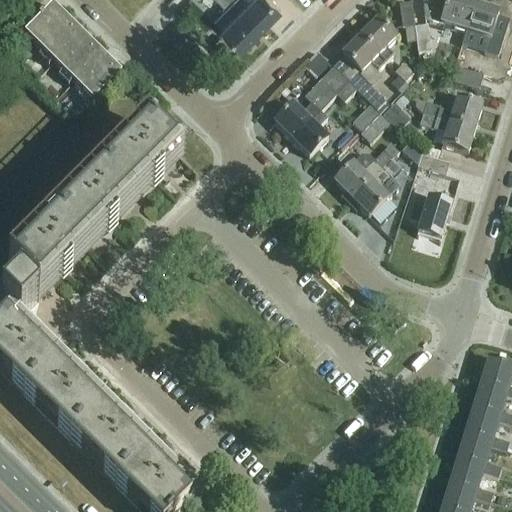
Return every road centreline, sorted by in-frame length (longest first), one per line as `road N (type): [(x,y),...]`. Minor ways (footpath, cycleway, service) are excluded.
road 1 (residential): [(198,207),(100,304),(95,340),(263,511)]
road 2 (residential): [(198,207),(396,405)]
road 3 (residential): [(247,156),(371,281),(459,319)]
road 4 (residential): [(88,0),(218,128)]
road 5 (residential): [(345,0),(218,128)]
road 6 (residential): [(459,319),(511,150)]
road 7 (residential): [(292,511),(396,405)]
